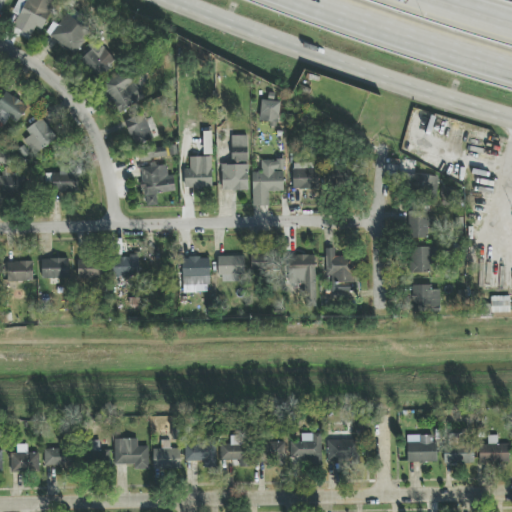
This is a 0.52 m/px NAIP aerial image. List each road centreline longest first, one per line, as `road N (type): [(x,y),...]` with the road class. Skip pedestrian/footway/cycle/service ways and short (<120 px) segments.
road 1 (residential): [(0,506),(511,496)]
road 2 (residential): [(374,222),(0,230)]
road 3 (primary): [(159,0),(511,120)]
road 4 (residential): [(119,228),(110,164),(82,111),(0,45)]
road 5 (motorway): [(511,35),(397,0)]
